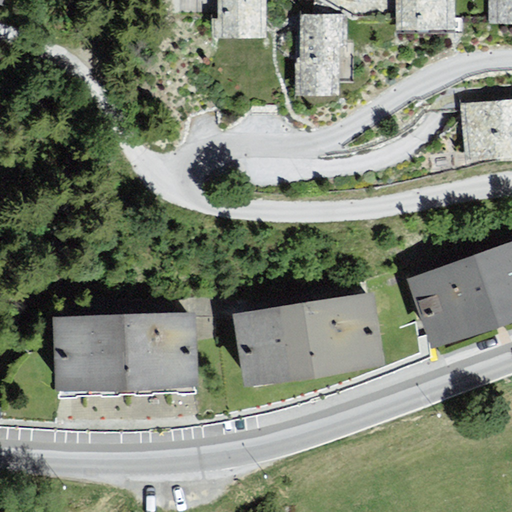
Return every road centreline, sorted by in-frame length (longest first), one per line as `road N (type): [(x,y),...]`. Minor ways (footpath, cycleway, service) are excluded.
road 1 (residential): [(511,190),(363,211),(235,213),(195,208),(168,190),(173,165),(317,141),(435,76),(511,60)]
road 2 (tertiary): [(511,357),(229,456),(0,456)]
